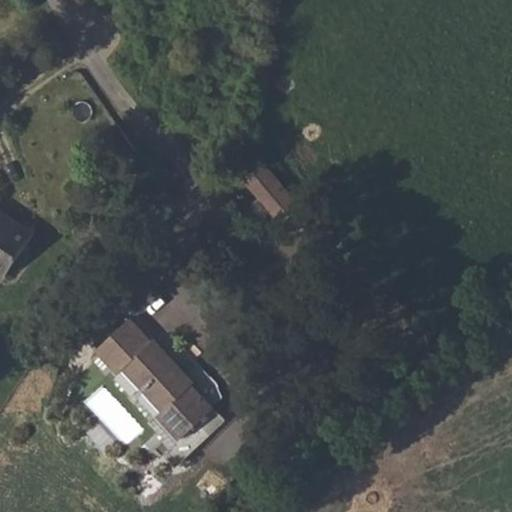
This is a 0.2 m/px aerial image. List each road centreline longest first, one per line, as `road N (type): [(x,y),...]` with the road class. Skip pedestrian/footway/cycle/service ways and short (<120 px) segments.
road 1 (track): [(511,294),(252,511)]
road 2 (unknown): [(94,44),(206,159)]
